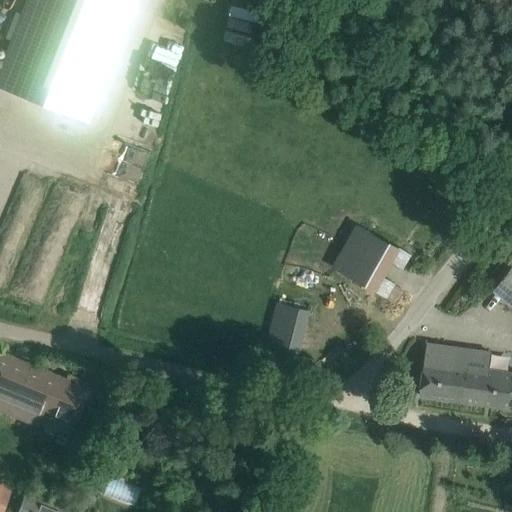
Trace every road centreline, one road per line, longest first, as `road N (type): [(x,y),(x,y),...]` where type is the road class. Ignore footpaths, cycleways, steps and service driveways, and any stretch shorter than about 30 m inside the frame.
road 1 (unclassified): [(0,328),(328,388)]
road 2 (unclassified): [(328,388),(376,351),(511,174)]
road 3 (unclassified): [(328,388),(511,426)]
